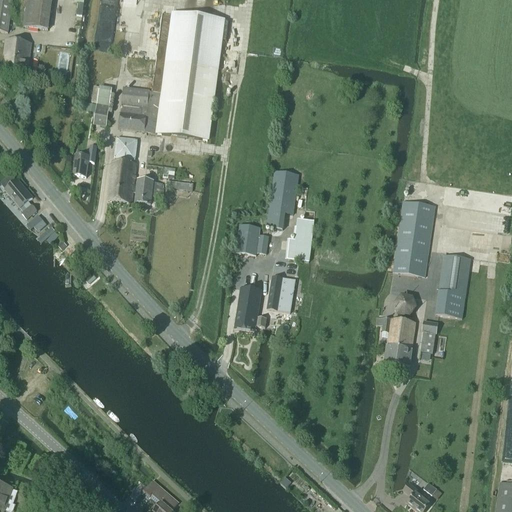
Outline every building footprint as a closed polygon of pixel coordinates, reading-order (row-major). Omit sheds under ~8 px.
[(0,0),(0,33),(8,34),(12,0),(0,0)] [(27,0),(23,29),(48,33),(52,0),(27,0)] [(163,100),(158,136),(208,142),(212,112),(216,82),(218,72),(224,22),(174,16),(168,65),(163,100)] [(27,77),(30,46),(30,44),(6,41),(2,74),(27,77)] [(94,89),(91,105),(97,106),(93,128),(106,130),(112,95),(99,92),(99,90),(94,89)] [(156,135),(158,119),(157,119),(159,101),(160,96),(149,94),(149,93),(123,90),(118,131),(156,135)] [(135,163),(137,141),(116,139),(114,161),(135,163)] [(94,149),(90,148),(89,158),(88,160),(88,164),(93,164),(94,165),(96,149),(95,149),(94,149)] [(75,163),(73,178),(86,180),(88,164),(88,160),(76,158),(76,157),(75,157),(74,162),(75,163)] [(132,205),(136,166),(112,163),(108,202),(132,205)] [(275,174),(267,230),(282,233),(285,216),(292,217),(296,195),(299,177),(290,176),(275,174)] [(163,200),(164,190),(161,189),(161,186),(153,185),(154,183),(137,181),(135,206),(150,208),(151,199),(163,200)] [(17,182),(4,192),(23,215),(22,216),(26,221),(36,213),(32,208),(31,208),(28,204),(33,200),(27,193),(25,194),(22,190),(23,189),(17,182)] [(167,183),(166,190),(193,193),(193,187),(179,185),(167,183)] [(424,280),(435,209),(403,204),(393,275),(424,280)] [(287,241),(286,252),(288,252),(287,258),(287,262),(309,264),(310,253),(312,239),(313,236),(314,223),(297,221),(294,242),(289,242),(287,241)] [(265,257),(268,239),(259,238),(260,231),(239,228),(236,255),(256,258),(257,256),(265,257)] [(62,243),(58,246),(63,251),(67,248),(62,243)] [(444,258),(435,317),(462,321),(470,262),(444,258)] [(288,310),(292,283),(271,279),(265,318),(275,320),(277,308),(288,310)] [(265,330),(267,321),(257,319),(261,293),(241,290),(234,333),(255,336),(256,329),(265,330)] [(409,320),(416,310),(412,300),(401,298),(394,307),(398,318),(409,320)] [(412,347),(415,325),(377,320),(376,327),(382,328),(381,334),(388,336),(387,344),(412,347)] [(436,337),(438,326),(423,324),(422,335),(423,335),(436,337)] [(432,358),(436,337),(423,335),(420,356),(432,358)] [(409,370),(412,347),(387,344),(384,366),(409,370)] [(160,353),(154,358),(161,365),(167,359),(160,353)] [(102,451),(107,455),(111,450),(107,446),(102,451)] [(171,511),(178,505),(159,489),(152,483),(142,495),(149,501),(151,499),(159,507),(154,511),(171,511)] [(432,499),(437,492),(434,490),(428,485),(423,492),(432,499)] [(511,511),(511,487),(499,485),(495,511),(511,511)] [(4,511),(12,491),(0,487),(0,511),(4,511)] [(415,494),(415,495),(406,488),(404,490),(413,497),(410,500),(406,506),(413,511),(425,511),(430,506),(415,494)]
